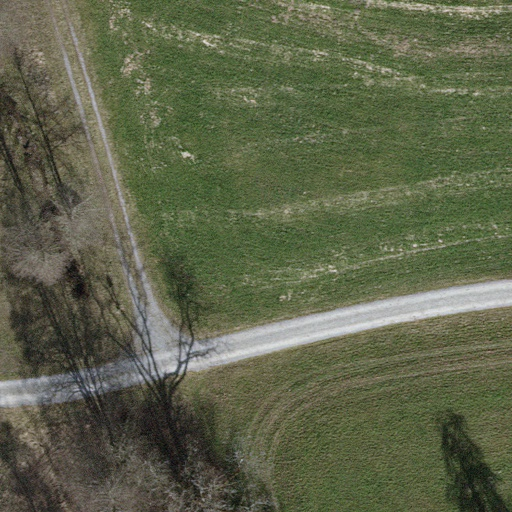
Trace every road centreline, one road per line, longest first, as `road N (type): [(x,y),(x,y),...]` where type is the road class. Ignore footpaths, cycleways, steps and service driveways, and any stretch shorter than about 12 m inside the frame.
road 1 (track): [(511,294),(309,331),(79,387),(0,396)]
road 2 (track): [(161,369),(55,0)]
